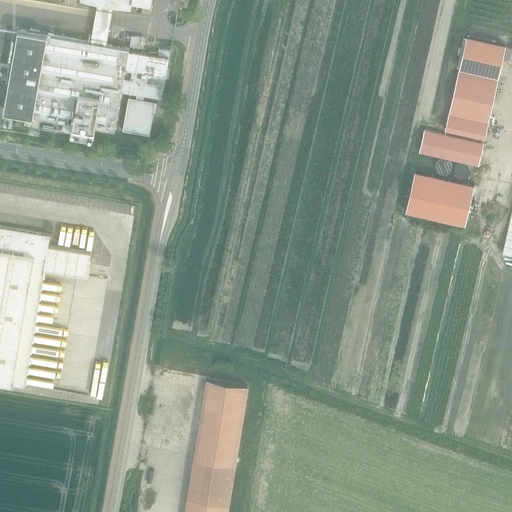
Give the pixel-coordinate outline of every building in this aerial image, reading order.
[(18,28),(4,110),(33,115),(63,121),(61,130),(93,136),(94,126),(114,130),(122,89),(162,96),(168,63),(169,57),(170,49),(159,47),(157,55),(129,49),(129,48),(48,33),(18,28)] [(129,47),(143,49),(145,39),(131,36),(129,47)] [(459,68),(499,78),(502,62),(462,52),(459,68)] [(445,129),(485,138),(498,80),(458,70),(445,129)] [(419,152),(480,165),(484,143),(424,130),(419,152)] [(407,211),(467,224),(475,184),(416,171),(407,211)] [(511,208),(506,237),(502,253),(511,254),(511,208)] [(50,234),(0,226),(0,381),(25,385),(45,268),(87,275),(91,253),(48,245),(50,234)] [(184,511),(226,511),(234,465),(247,385),(206,379),(193,459),(184,511)]
